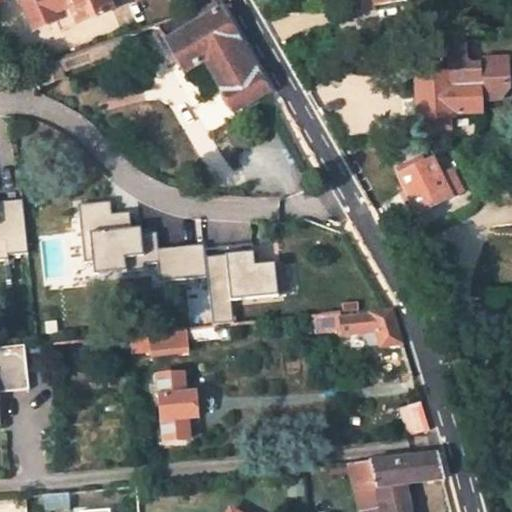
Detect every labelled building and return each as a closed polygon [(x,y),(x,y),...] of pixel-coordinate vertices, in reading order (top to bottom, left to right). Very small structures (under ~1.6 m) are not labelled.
[(112,12),(107,0),(20,0),(34,32),(55,22),(60,33),(112,12)] [(204,60),(234,112),(267,93),(216,4),(157,25),(184,71),(204,60)] [(419,120),(453,118),(453,114),(480,112),(480,101),(500,100),(509,89),(508,60),(484,61),(479,67),(472,67),(466,62),(464,33),(444,35),(445,50),(450,54),(451,74),(417,76),(419,120)] [(123,37),(55,62),(59,74),(128,49),(123,37)] [(45,85),(61,79),(59,74),(55,62),(38,68),(45,85)] [(399,179),(416,214),(450,197),(433,162),(399,179)] [(0,202),(0,211),(24,209),(23,200),(0,202)] [(111,202),(78,205),(84,264),(92,263),(93,276),(145,271),(144,265),(157,264),(159,282),(207,277),(205,258),(203,246),(159,250),(158,241),(142,242),(141,235),(140,229),(132,230),(130,213),(113,215),(111,202)] [(0,261),(9,260),(8,256),(29,255),(24,209),(0,211),(0,261)] [(158,233),(141,235),(142,242),(158,241),(158,233)] [(253,253),(205,258),(207,277),(212,327),(218,326),(233,325),(231,302),(278,296),(275,264),(255,266),(253,253)] [(391,311),(341,316),(343,334),(376,331),(380,347),(402,342),(391,311)] [(185,342),(219,338),(218,326),(212,327),(183,330),(185,342)] [(183,330),(151,333),(153,347),(154,356),(185,352),(185,342),(183,330)] [(151,333),(130,336),(132,349),(153,347),(151,333)] [(0,393),(27,390),(22,347),(0,349),(0,393)] [(197,420),(195,395),(184,395),(182,376),(159,378),(164,443),(191,440),(190,420),(197,420)] [(429,431),(422,406),(401,413),(409,437),(429,431)] [(410,511),(405,484),(443,479),(437,455),(372,462),(378,489),(382,511),(410,511)] [(378,489),(372,462),(350,465),(356,493),(378,489)] [(67,493),(42,496),(44,511),(69,509),(67,493)]
